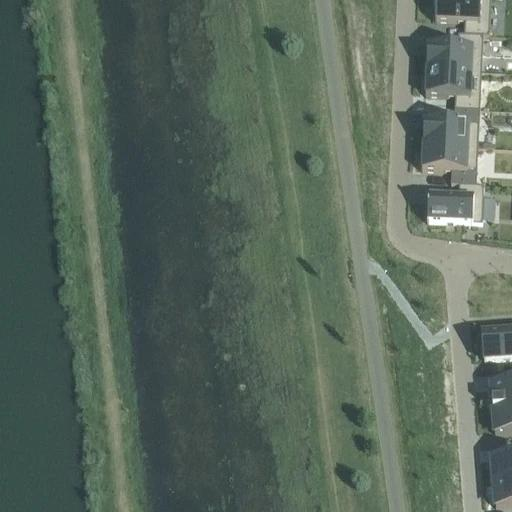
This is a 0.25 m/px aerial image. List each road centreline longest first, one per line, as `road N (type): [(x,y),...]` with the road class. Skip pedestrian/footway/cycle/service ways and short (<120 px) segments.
road 1 (residential): [(405,0),(396,230),(416,250),(453,257)]
road 2 (residential): [(453,257),(474,511)]
